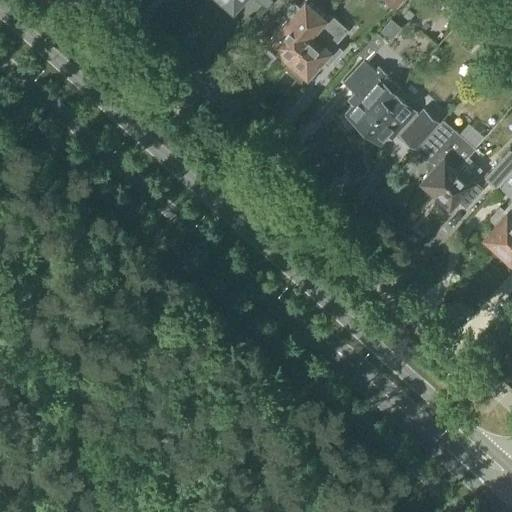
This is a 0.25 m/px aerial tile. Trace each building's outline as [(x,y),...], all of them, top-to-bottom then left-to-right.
[(221,0),(221,2),(226,6),(228,6),(232,9),(235,5),(237,5),(241,1),(241,0),(221,0)] [(328,12),(314,0),(305,0),(300,7),(295,3),(291,3),(286,8),(287,13),(290,17),(268,41),(271,44),(271,47),(276,51),(278,51),(287,58),(328,12)] [(384,0),(394,9),(401,0),(384,0)] [(330,62),(343,48),(336,42),(347,29),(336,20),(328,12),(287,58),(294,65),(294,68),(299,72),(302,72),(305,75),(322,56),(330,62)] [(401,27),(390,18),(379,31),(390,40),(401,27)] [(367,59),(374,51),(385,39),(376,32),(359,52),(367,59)] [(345,111),(362,126),(385,101),(394,91),(399,86),(377,66),(352,95),(356,99),(345,111)] [(399,133),(398,134),(415,148),(447,112),(417,86),(406,98),(420,110),(417,113),(399,133)] [(385,101),(362,126),(380,142),(385,135),(391,129),(391,130),(395,133),(397,131),(399,133),(417,113),(414,111),(415,110),(394,91),(385,101)] [(435,191),(456,168),(467,156),(475,146),(443,118),(416,147),(430,160),(428,162),(429,167),(431,169),(421,179),(424,182),(424,185),(429,189),(432,189),(435,191)] [(467,156),(456,168),(435,191),(437,193),(437,196),(442,201),(445,201),(448,204),(455,196),(463,203),(479,185),(472,178),(481,168),(468,156),(476,147),(475,146),(467,156)] [(495,188),(497,186),(511,168),(511,151),(509,149),(484,177),(495,188)] [(496,246),(498,248),(511,232),(511,168),(497,186),(511,199),(503,209),(500,206),(492,215),(492,219),(496,223),(484,236),(487,238),(487,241),(493,246),(496,246)] [(511,232),(498,248),(500,250),(500,253),(505,257),(508,257),(511,260),(511,258),(511,232)]
